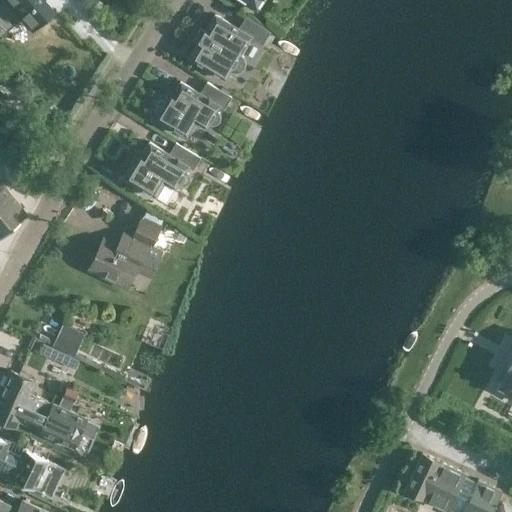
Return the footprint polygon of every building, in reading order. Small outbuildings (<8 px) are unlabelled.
[(12,0),(15,3),(12,6),(33,28),(53,9),(44,0),(12,0)] [(242,0),(258,9),(263,0),(242,0)] [(206,30),(205,29),(199,40),(200,41),(190,57),(226,79),(232,70),(237,71),(241,70),(245,66),(246,62),(245,57),(242,53),(252,36),(264,44),(272,31),(247,15),(239,27),(216,13),(206,30)] [(233,96),(208,81),(201,92),(181,80),(175,91),(171,89),(165,99),(159,101),(155,106),(157,113),(155,116),(187,135),(196,120),(207,127),(210,122),(214,123),(217,122),(220,119),(221,116),(220,112),(217,109),(220,105),(225,108),(233,96)] [(170,153),(150,141),(143,152),(139,150),(124,176),(140,186),(142,193),(147,196),(154,194),(156,196),(165,181),(176,188),(179,183),(182,183),(186,183),(189,180),(189,177),(189,173),(186,170),(189,166),(194,169),(201,157),(176,142),(170,153)] [(0,237),(28,215),(0,180),(0,237)] [(119,246),(104,239),(91,268),(126,285),(134,267),(150,274),(161,249),(152,245),(161,225),(143,217),(133,237),(125,233),(119,246)] [(84,333),(63,323),(54,344),(75,354),(84,333)] [(63,352),(44,344),(40,351),(59,360),(63,352)] [(511,359),(498,385),(511,392),(511,359)] [(10,370),(0,391),(0,393),(47,414),(53,402),(30,392),(35,381),(10,370)] [(64,396),(73,399),(76,391),(68,388),(64,396)] [(47,414),(0,393),(0,420),(15,427),(19,418),(49,431),(47,436),(68,445),(82,414),(68,408),(60,405),(53,402),(47,414)] [(64,396),(60,405),(68,408),(73,399),(64,396)] [(0,439),(0,474),(51,498),(65,468),(0,439)] [(448,507),(464,473),(465,472),(422,452),(406,488),(448,507)] [(458,511),(483,511),(495,487),(464,473),(448,507),(458,511)] [(49,511),(22,499),(17,511),(10,507),(12,504),(0,497),(0,511),(49,511)] [(511,511),(511,503),(502,498),(495,511),(511,511)]
